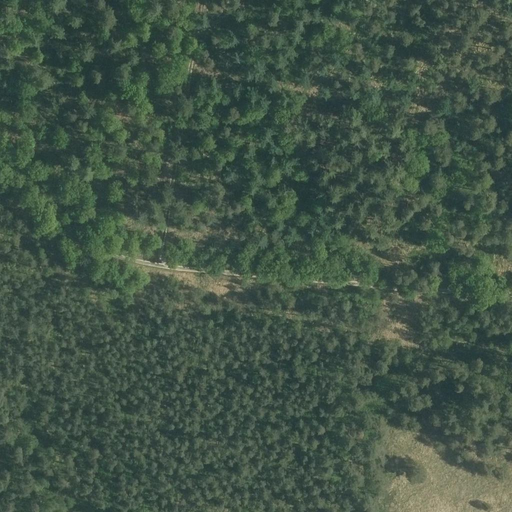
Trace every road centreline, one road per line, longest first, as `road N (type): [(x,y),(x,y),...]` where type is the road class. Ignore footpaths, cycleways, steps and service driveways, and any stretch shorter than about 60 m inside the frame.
road 1 (track): [(511,298),(106,266),(0,158)]
road 2 (track): [(156,270),(201,0)]
